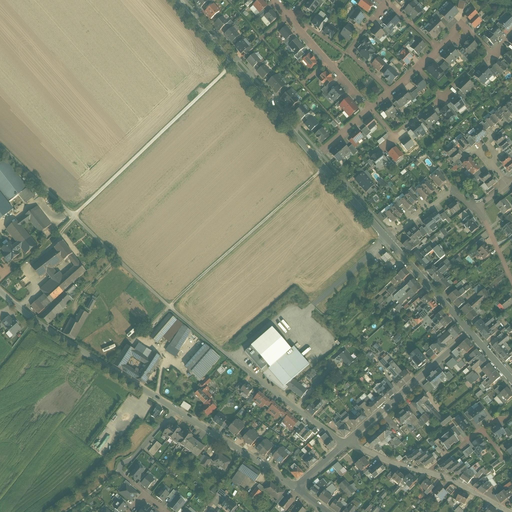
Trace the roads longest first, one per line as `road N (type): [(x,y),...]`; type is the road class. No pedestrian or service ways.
road 1 (unclassified): [(347,443),(169,306),(0,144)]
road 2 (track): [(324,169),(145,331)]
road 3 (track): [(74,217),(233,64)]
road 4 (residential): [(0,293),(176,410)]
road 5 (secondary): [(178,3),(313,157)]
road 6 (residential): [(507,511),(449,479),(347,443)]
road 7 (residential): [(469,331),(347,443)]
road 8 (residential): [(176,410),(295,490)]
road 9 (residential): [(437,50),(386,1),(345,53)]
road 10 (secondary): [(386,237),(469,331)]
